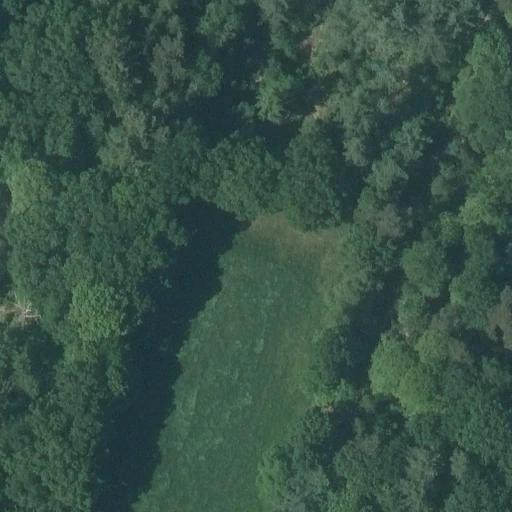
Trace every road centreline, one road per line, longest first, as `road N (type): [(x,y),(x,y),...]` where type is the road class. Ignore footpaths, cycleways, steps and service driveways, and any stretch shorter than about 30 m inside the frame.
road 1 (track): [(415,222),(328,511)]
road 2 (track): [(483,0),(415,222)]
